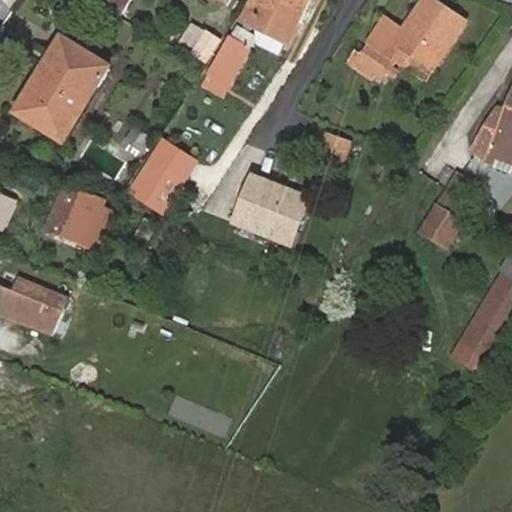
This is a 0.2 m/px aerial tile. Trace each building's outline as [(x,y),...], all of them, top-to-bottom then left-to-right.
[(114,0),(129,8),(133,0),(114,0)] [(256,0),(245,20),(280,38),(293,15),(301,19),(311,0),(256,0)] [(427,0),(398,40),(378,26),(358,57),(366,64),(365,68),(382,81),(407,48),(437,67),(467,22),(432,0),(427,0)] [(192,51),(209,61),(223,39),(205,29),(192,51)] [(259,41),(239,30),(205,83),(226,97),(259,41)] [(88,88),(96,94),(114,66),(63,35),(17,110),(59,136),(88,88)] [(67,140),(96,94),(88,88),(59,136),(67,140)] [(511,96),(506,110),(501,108),(475,150),(484,156),(487,152),(511,160),(511,96)] [(152,136),(135,125),(119,151),(137,161),(152,136)] [(351,142),(330,134),(322,155),(343,163),(351,142)] [(184,179),(153,161),(134,192),(165,212),(184,179)] [(460,171),(421,236),(450,248),(466,219),(460,216),(479,182),(460,171)] [(253,175),(225,218),(284,239),(309,195),(253,175)] [(98,216),(74,207),(63,237),(86,246),(98,216)] [(485,371),(511,328),(511,267),(457,354),(485,371)] [(0,311),(36,327),(45,304),(0,285),(0,311)] [(45,304),(36,327),(55,334),(66,312),(45,304)]
